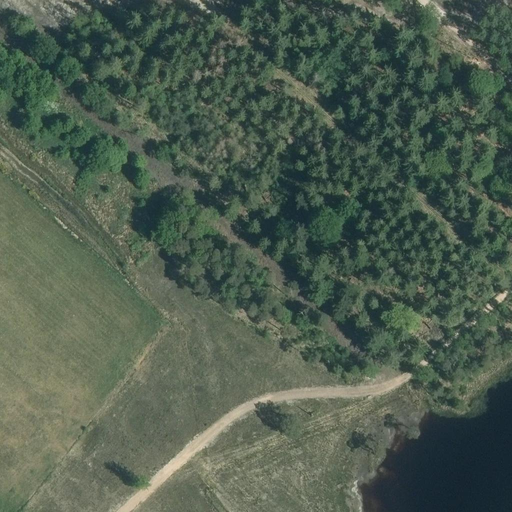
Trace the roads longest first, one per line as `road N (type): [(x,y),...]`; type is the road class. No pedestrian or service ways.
road 1 (track): [(511,289),(385,388),(283,396),(235,413),(124,511)]
road 2 (track): [(420,0),(511,83)]
